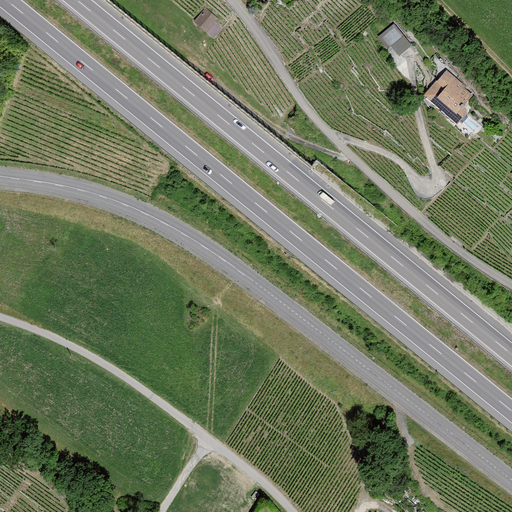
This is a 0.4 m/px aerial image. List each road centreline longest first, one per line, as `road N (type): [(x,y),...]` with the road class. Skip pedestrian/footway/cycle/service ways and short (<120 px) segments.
road 1 (motorway): [(4,0),(511,411)]
road 2 (tertiary): [(511,479),(194,239),(106,197),(0,176)]
road 3 (motorway): [(511,353),(78,0)]
road 4 (unclassified): [(511,283),(420,221),(350,154),(303,106),(241,11)]
road 5 (unclassified): [(0,317),(141,390),(289,511)]
